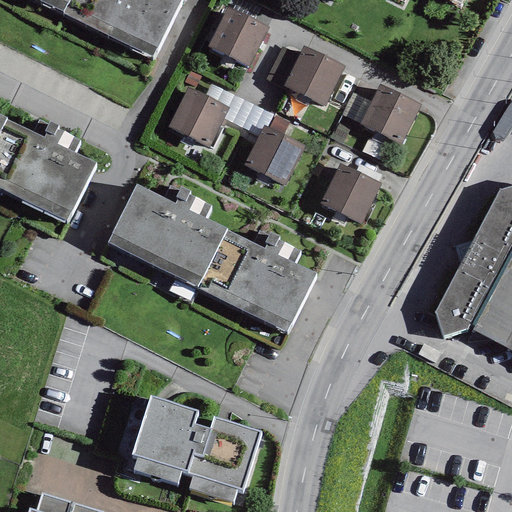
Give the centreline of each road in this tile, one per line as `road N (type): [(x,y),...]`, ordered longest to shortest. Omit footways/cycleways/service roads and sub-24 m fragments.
road 1 (residential): [(296,511),(323,398),(511,51)]
road 2 (unknown): [(368,304),(511,370)]
road 3 (unknown): [(124,156),(203,20)]
